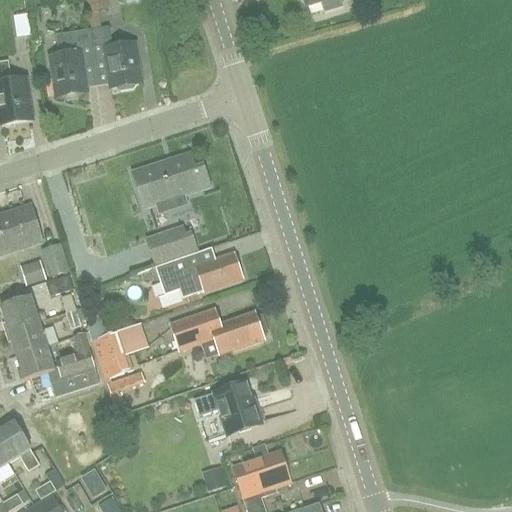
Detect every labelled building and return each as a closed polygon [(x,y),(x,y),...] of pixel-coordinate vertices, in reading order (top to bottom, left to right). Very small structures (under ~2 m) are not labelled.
[(38,16),(35,0),(25,0),(28,18),(38,16)] [(84,0),(89,31),(102,29),(100,14),(108,12),(105,0),(84,0)] [(304,0),(307,10),(323,5),(326,15),(342,10),(339,0),(304,0)] [(20,21),(24,39),(34,37),(30,19),(20,21)] [(90,35),(95,66),(106,65),(111,93),(115,92),(119,95),(132,93),(136,89),(140,88),(135,47),(112,51),(109,32),(90,35)] [(58,40),(61,58),(50,60),(57,101),(63,100),(67,103),(79,101),(82,97),(88,96),(83,68),(95,66),(90,35),(70,37),(58,40)] [(0,120),(1,128),(32,123),(25,84),(11,86),(8,66),(0,67),(0,120)] [(13,128),(14,141),(38,140),(37,127),(13,128)] [(145,212),(202,193),(210,190),(204,172),(196,174),(192,162),(169,170),(168,167),(134,178),(145,212)] [(0,258),(41,245),(32,214),(8,222),(6,218),(0,220),(0,258)] [(158,267),(175,261),(197,254),(191,239),(186,241),(183,233),(150,244),(158,267)] [(50,282),(52,281),(69,276),(70,275),(63,250),(62,248),(41,254),(47,271),(50,282)] [(191,259),(191,258),(155,270),(161,285),(175,280),(183,302),(204,294),(205,295),(243,282),(235,259),(217,265),(197,272),(191,274),(187,260),(191,259)] [(139,276),(141,282),(160,284),(155,270),(139,276)] [(52,300),(74,293),(70,279),(47,287),(52,300)] [(66,316),(76,313),(72,299),(62,302),(66,316)] [(8,335),(40,325),(32,301),(1,311),(8,335)] [(76,313),(66,316),(72,333),(82,330),(76,313)] [(255,317),(220,329),(215,314),(172,329),(180,354),(215,342),(221,358),(264,342),(263,340),(269,336),(263,319),(256,319),(255,317)] [(40,325),(8,335),(16,358),(47,349),(40,325)] [(101,373),(103,379),(111,377),(132,370),(127,355),(120,332),(119,332),(99,338),(91,341),(100,369),(101,373)] [(72,341),(78,359),(57,365),(62,382),(95,371),(84,337),(72,341)] [(47,349),(16,358),(23,383),(55,374),(47,349)] [(108,387),(118,419),(127,415),(120,394),(145,386),(142,376),(108,387)] [(255,412),(246,387),(215,397),(195,404),(200,420),(220,413),(229,440),(263,428),(258,411),(255,412)] [(0,433),(0,450),(10,467),(20,461),(30,476),(40,470),(31,455),(31,454),(14,426),(0,433)] [(0,472),(10,467),(0,450),(0,472)] [(291,488),(281,457),(234,472),(247,511),(265,511),(262,502),(272,498),(271,494),(291,488)] [(220,471),(203,477),(209,496),(226,490),(220,471)] [(93,501),(106,493),(95,475),(81,483),(93,501)] [(51,485),(36,494),(39,499),(42,503),(56,494),(51,485)] [(4,506),(7,511),(16,511),(24,508),(18,498),(4,506)] [(61,511),(53,499),(34,511),(61,511)]
